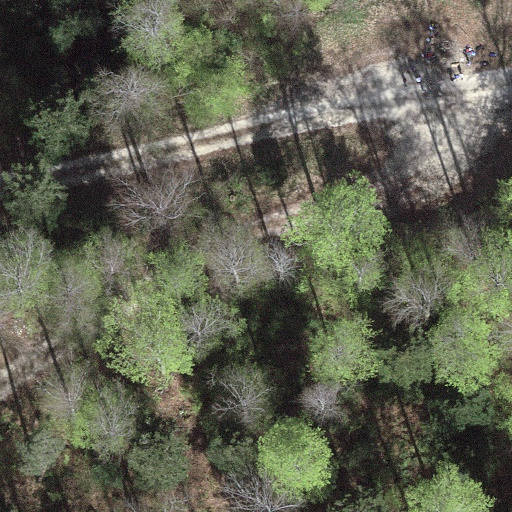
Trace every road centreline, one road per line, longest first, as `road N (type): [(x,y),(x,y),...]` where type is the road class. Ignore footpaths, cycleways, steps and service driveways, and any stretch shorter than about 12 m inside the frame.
road 1 (track): [(0,378),(221,234),(428,165),(433,115)]
road 2 (track): [(433,115),(0,179)]
